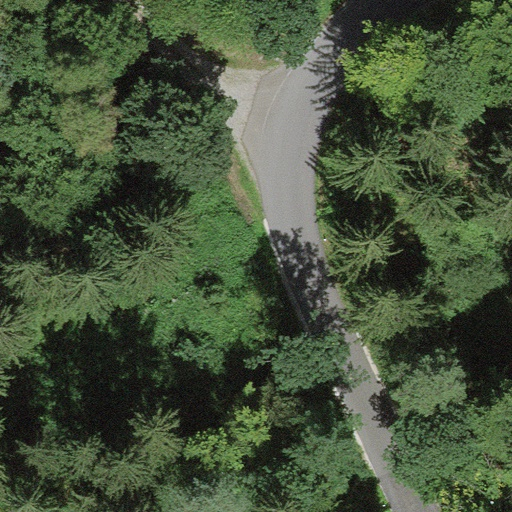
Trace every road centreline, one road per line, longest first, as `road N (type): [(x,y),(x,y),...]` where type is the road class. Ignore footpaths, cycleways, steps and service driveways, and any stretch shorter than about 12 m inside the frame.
road 1 (unclassified): [(402,0),(312,77),(285,125),(280,166),(319,291),(417,511)]
road 2 (track): [(285,125),(229,104),(164,46),(130,0)]
